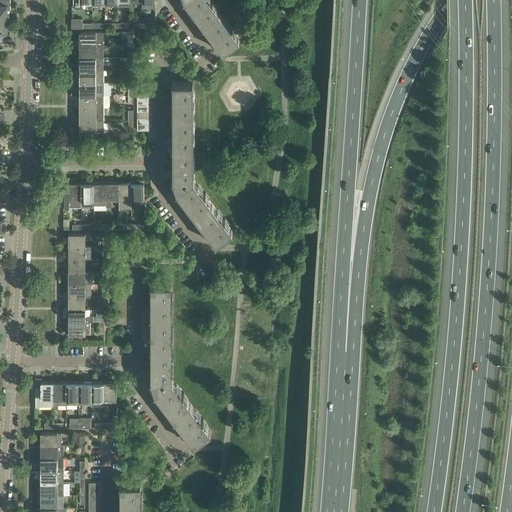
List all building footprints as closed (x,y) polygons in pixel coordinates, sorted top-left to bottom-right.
[(222,50),(222,51),(239,38),(211,0),(187,0),(224,49),(222,50)] [(79,44),(103,44),(103,31),(79,31),(79,44)] [(103,44),(79,44),(80,57),(103,57),(103,44)] [(80,57),(80,69),(104,69),(103,57),(80,57)] [(104,69),(80,69),(80,82),(104,82),(104,74),(107,74),(107,69),(104,69)] [(215,242),(215,243),(233,230),(193,178),(193,81),(178,81),(171,81),(172,82),(174,82),(174,178),(172,178),(172,179),(174,179),(178,189),(176,191),(178,190),(217,241),(215,242)] [(80,82),(80,94),(104,94),(104,82),(80,82)] [(104,94),(80,94),(80,107),(104,107),(104,94)] [(104,119),(104,107),(80,107),(80,119),(104,119)] [(104,132),(104,119),(80,119),(80,132),(104,132)] [(63,188),(63,206),(81,206),(81,182),(68,182),(68,188),(63,188)] [(81,182),(81,206),(94,206),(94,204),(94,182),(81,182)] [(94,204),(107,204),(106,182),(94,182),(94,204)] [(119,182),(106,182),(107,204),(107,206),(112,206),(112,199),(119,199),(119,182)] [(132,182),(119,182),(119,199),(119,206),(119,208),(132,208),(132,206),(132,203),(132,182)] [(132,182),(132,203),(144,202),(144,182),(132,182)] [(69,233),(69,246),(85,246),(85,233),(69,233)] [(91,246),(85,246),(69,246),(69,258),(85,258),(91,258),(91,246)] [(69,258),(69,271),(85,271),(85,258),(69,258)] [(69,283),(85,283),(91,283),(91,271),(85,271),(69,271),(69,283)] [(193,443),(194,443),(211,430),(171,379),(171,282),(157,282),(150,282),(152,282),(152,296),(150,296),(152,301),(152,328),(150,329),(152,335),(152,361),(151,361),(152,367),(152,379),(150,379),(152,379),(156,390),(154,391),(155,392),(156,390),(167,404),(166,406),(171,409),(186,430),(185,431),(190,435),(195,441),(193,443)] [(91,296),(91,283),(85,283),(69,283),(69,296),(85,296),(91,296)] [(85,308),(85,296),(69,296),(69,308),(85,308)] [(104,315),(85,315),(85,308),(69,308),(69,321),(99,321),(104,321),(104,315)] [(69,325),(67,325),(67,333),(85,333),(85,326),(91,326),(91,321),(69,321),(69,325)] [(36,406),(54,406),(54,381),(41,382),(41,387),(35,387),(36,406)] [(59,404),(66,404),(66,381),(54,381),(54,406),(59,406),(59,404)] [(79,404),(79,398),(79,381),(66,381),(66,404),(79,404)] [(91,404),(91,381),(79,381),(79,398),(79,404),(91,404)] [(104,405),(104,397),(104,381),(91,381),(91,404),(91,405),(104,405)] [(104,397),(117,397),(116,381),(104,381),(104,397)] [(61,432),(41,432),(41,444),(61,444),(61,432)] [(63,457),(63,444),(61,444),(41,444),(41,457),(63,457)] [(63,470),(63,457),(41,457),(41,469),(63,470)] [(63,482),(63,470),(41,469),(41,482),(63,482)] [(140,511),(141,481),(127,481),(119,481),(119,482),(121,482),(122,495),(120,496),(122,501),(121,511),(140,511)] [(41,482),(41,494),(63,495),(70,495),(70,482),(63,482),(41,482)] [(41,494),(41,507),(63,507),(63,495),(41,494)]
